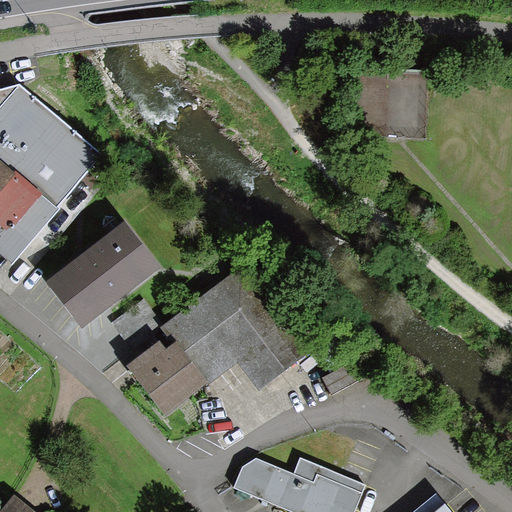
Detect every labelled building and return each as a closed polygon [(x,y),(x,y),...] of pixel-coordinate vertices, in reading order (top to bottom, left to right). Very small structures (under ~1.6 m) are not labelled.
[(0,252),(14,265),(60,209),(58,206),(104,154),(20,84),(0,90),(0,252)] [(48,281),(82,327),(161,270),(127,223),(48,281)] [(140,359),(130,366),(166,415),(207,385),(208,387),(240,364),(259,390),(299,361),(234,274),(166,324),(146,298),(113,322),(140,359)] [(243,467),(234,486),(277,504),(296,511),(353,511),(365,484),(300,457),(294,473),(258,458),(243,467)] [(39,511),(15,493),(0,511),(39,511)]
